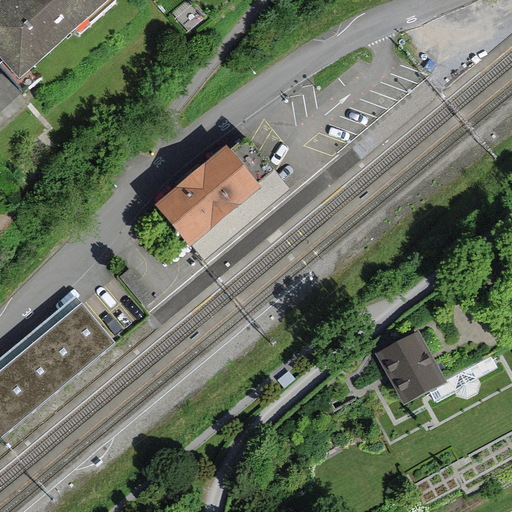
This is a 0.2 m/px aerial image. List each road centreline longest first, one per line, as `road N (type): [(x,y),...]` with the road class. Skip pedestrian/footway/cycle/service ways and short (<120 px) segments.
road 1 (residential): [(435,0),(349,35),(248,97),(165,163),(0,336)]
road 2 (residential): [(213,511),(238,442),(275,404),(511,222)]
road 3 (residential): [(511,328),(488,336),(467,313),(476,288),(511,267)]
